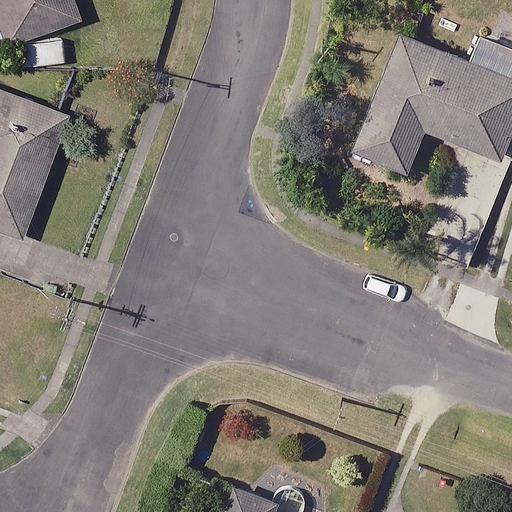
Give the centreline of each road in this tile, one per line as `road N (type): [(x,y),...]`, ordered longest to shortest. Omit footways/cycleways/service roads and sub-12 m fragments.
road 1 (residential): [(171,245),(511,376)]
road 2 (residential): [(171,245),(97,428),(40,511)]
road 3 (residential): [(251,0),(221,112),(171,245)]
